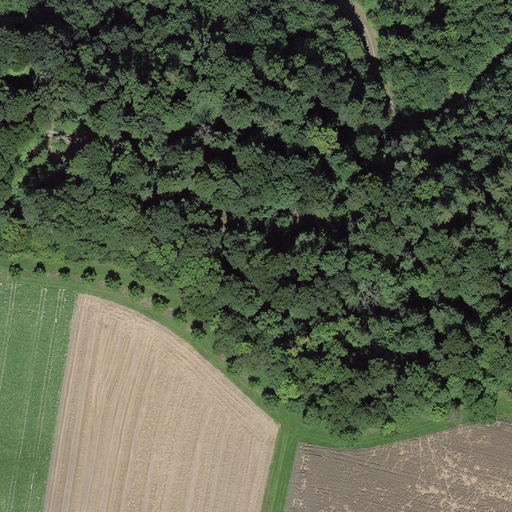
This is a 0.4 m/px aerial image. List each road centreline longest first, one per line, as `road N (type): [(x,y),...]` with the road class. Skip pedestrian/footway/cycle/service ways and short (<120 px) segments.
road 1 (track): [(0,121),(72,134),(177,173),(208,209),(253,298),(287,317),(327,321),(511,295)]
road 2 (track): [(511,49),(449,104),(404,121),(389,113),(377,88),(364,24),(330,0)]
